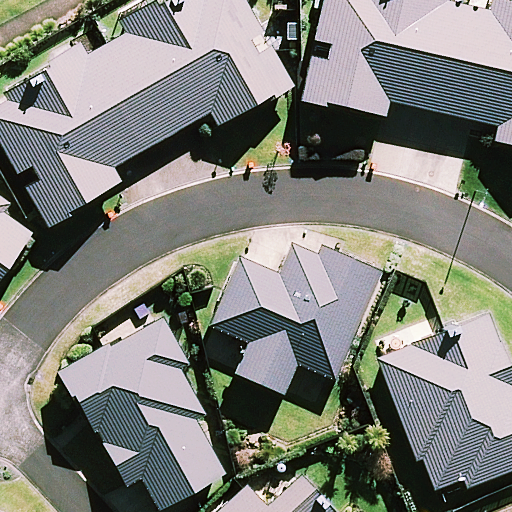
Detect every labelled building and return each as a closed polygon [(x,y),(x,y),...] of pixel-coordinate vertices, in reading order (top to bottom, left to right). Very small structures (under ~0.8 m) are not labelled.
[(250,34),(262,28),(246,0),(145,0),(108,21),(116,35),(83,54),(79,45),(4,88),(9,96),(0,101),(0,139),(17,170),(34,160),(42,173),(25,183),(45,219),(119,177),(111,163),(208,107),(216,120),(290,78),(270,42),(259,49),(250,34)] [(321,0),(314,37),(328,40),(324,58),(310,55),(302,92),(384,110),(386,96),(496,120),(493,135),(511,138),(511,0),(489,0),(487,7),(453,0),(321,0)] [(0,268),(34,222),(0,196),(0,268)] [(377,353),(416,456),(420,454),(432,483),(460,472),(464,483),(511,464),(511,377),(486,311),(377,353)] [(334,511),(295,469),(282,481),(278,476),(259,494),(246,481),(211,511),(334,511)] [(511,511),(511,499),(480,511),(511,511)]
